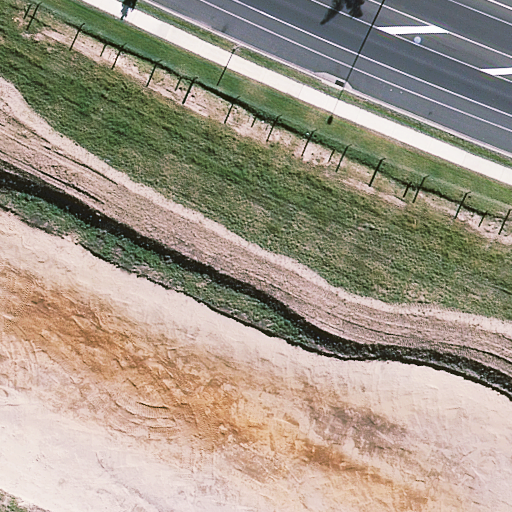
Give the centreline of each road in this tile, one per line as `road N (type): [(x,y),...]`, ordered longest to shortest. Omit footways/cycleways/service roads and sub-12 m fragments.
road 1 (residential): [(388,501),(210,451),(0,353)]
road 2 (secondary): [(511,70),(338,0)]
